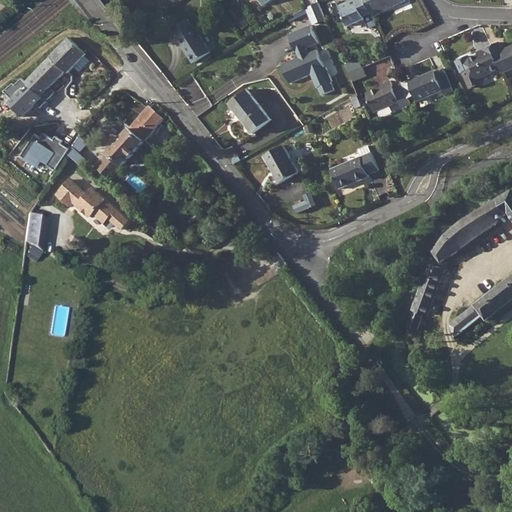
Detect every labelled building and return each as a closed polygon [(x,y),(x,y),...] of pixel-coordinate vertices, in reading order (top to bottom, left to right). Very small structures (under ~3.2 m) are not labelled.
[(352,0),(348,2),(341,5),(349,25),(365,19),(364,16),(372,13),(366,0),(352,0)] [(366,0),(372,13),(372,14),(405,0),(404,0),(366,0)] [(319,2),(308,8),(311,17),(324,12),(319,2)] [(324,12),(311,17),(314,24),(326,19),(324,12)] [(311,23),(290,32),(300,57),(297,58),(294,57),(282,62),(290,81),(307,74),(308,70),(311,71),(317,85),(319,84),(322,93),(334,87),(331,79),(332,79),(326,64),(325,65),(317,47),(309,50),(306,45),(318,40),(311,23)] [(194,26),(178,37),(194,62),(211,52),(194,26)] [(70,36),(51,56),(66,70),(68,72),(88,52),(85,50),(70,36)] [(500,43),(492,46),(502,69),(504,73),(511,69),(511,48),(504,52),(500,43)] [(502,69),(492,46),(484,50),(486,53),(471,59),(474,67),(464,71),(471,88),(482,83),(480,78),(502,69)] [(24,76),(15,84),(43,111),(57,97),(54,93),(55,92),(50,87),(66,70),(51,56),(27,80),(24,76)] [(360,58),(346,64),(349,73),(363,67),(360,58)] [(363,67),(349,73),(354,82),(367,76),(363,67)] [(420,76),(403,83),(409,99),(416,96),(418,101),(443,91),(445,95),(454,92),(444,69),(436,73),(435,71),(421,77),(420,76)] [(382,88),(368,93),(376,113),(400,102),(394,87),(391,81),(381,86),(382,88)] [(409,99),(403,83),(394,87),(400,102),(403,109),(412,105),(409,99)] [(248,89),(230,103),(255,134),(272,120),(250,92),(248,89)] [(141,113),(130,127),(145,142),(165,117),(150,104),(138,97),(132,107),(141,113)] [(145,142),(130,127),(97,166),(110,178),(123,164),(124,165),(145,142)] [(46,134),(19,168),(38,185),(66,152),(46,134)] [(79,136),(73,147),(78,152),(86,143),(79,136)] [(300,173),(284,146),(266,156),(282,183),(300,173)] [(363,157),(332,170),(340,189),(370,177),(370,175),(380,170),(373,152),(370,146),(360,150),(363,157)] [(73,147),(69,154),(81,165),(86,159),(78,152),(73,147)] [(130,221),(93,188),(87,194),(71,179),(57,194),(70,205),(74,200),(79,204),(77,206),(90,217),(93,213),(104,224),(109,219),(121,230),(130,221)] [(440,240),(433,252),(443,263),(501,222),(498,219),(508,213),(511,218),(511,188),(464,219),(445,234),(440,240)] [(28,212),(25,240),(43,252),(48,216),(28,212)] [(75,236),(71,241),(83,249),(86,244),(83,242),(83,241),(83,240),(83,239),(83,238),(82,238),(82,237),(81,237),(80,237),(79,237),(78,238),(75,236)] [(418,293),(406,328),(417,332),(423,315),(428,316),(444,272),(438,266),(429,265),(418,293)] [(449,324),(455,338),(484,315),(488,320),(511,301),(511,275),(493,291),(478,303),(475,304),(449,324)]
